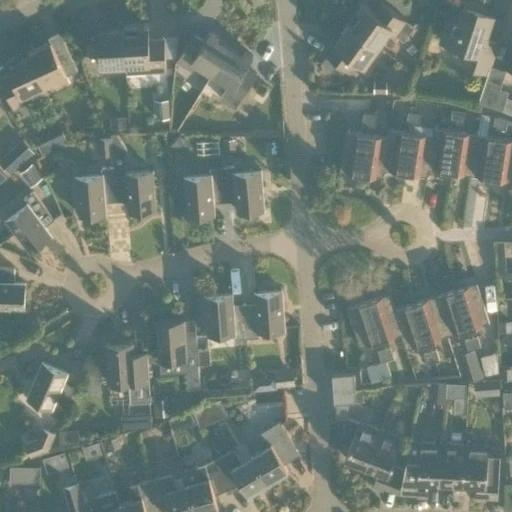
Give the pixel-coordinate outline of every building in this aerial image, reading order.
[(362,15),(353,26),(353,27),(378,45),(390,30),(404,40),(414,26),(381,1),(373,11),(363,4),(357,12),(362,15)] [(466,65),(488,72),(498,43),(484,39),(492,15),(463,5),(458,21),(449,18),(441,41),(471,51),(466,65)] [(101,66),(126,65),(124,28),(99,29),(99,24),(87,25),(88,55),(100,54),(101,66)] [(378,45),(353,27),(353,26),(349,24),(334,43),(332,42),(325,52),(349,70),(356,60),(364,65),(378,45)] [(126,72),(146,71),(166,70),(164,38),(149,39),(148,26),(124,28),(126,65),(126,72)] [(196,63),(212,74),(229,46),(217,38),(219,34),(211,29),(204,40),(193,33),(176,61),(192,70),(196,63)] [(28,51),(30,56),(31,56),(44,85),(78,69),(60,31),(49,37),(51,41),(28,51)] [(244,50),(242,54),(229,46),(212,74),(229,84),(220,98),(235,107),(257,73),(246,66),(253,55),(244,50)] [(44,85),(31,56),(30,56),(17,62),(15,57),(6,62),(12,74),(1,78),(13,107),(47,92),(44,85)] [(491,65),(481,94),(478,102),(501,109),(508,91),(500,88),(506,70),(491,65)] [(386,92),(387,81),(374,80),(374,92),(386,92)] [(511,98),(507,96),(501,110),(511,114),(511,98)] [(156,118),(169,117),(168,99),(155,100),(156,118)] [(457,122),(459,110),(452,109),(450,121),(457,122)] [(406,122),(413,123),(415,111),(408,110),(406,122)] [(463,123),(465,111),(459,110),(457,122),(463,123)] [(415,111),(413,123),(420,124),(422,113),(415,111)] [(363,113),(362,124),(368,125),(370,114),(363,113)] [(377,115),(370,114),(368,125),(375,126),(377,115)] [(111,128),(126,127),(126,115),(111,116),(111,128)] [(500,128),(502,117),(495,116),(493,127),(500,128)] [(502,117),(500,128),(506,130),(508,118),(502,117)] [(428,168),(450,171),(456,130),(433,127),(432,135),(428,168)] [(384,169),(406,172),(412,131),(390,128),(388,136),(384,169)] [(340,170),(361,174),(367,133),(346,129),(340,170)] [(450,171),(471,174),(478,133),(456,130),(450,171)] [(427,176),(428,168),(432,135),(412,131),(406,172),(427,176)] [(111,133),(112,149),(127,148),(122,140),(121,132),(111,133)] [(169,145),(181,144),(181,132),(168,133),(169,145)] [(383,177),(384,169),(388,136),(367,133),(361,174),(383,177)] [(499,137),(478,133),(471,174),(493,178),(499,137)] [(37,140),(43,152),(55,147),(49,134),(37,140)] [(100,138),(101,154),(112,153),(111,137),(100,138)] [(511,138),(499,137),(493,178),(511,180),(511,138)] [(225,152),(236,152),(235,138),(224,139),(225,152)] [(12,149),(23,161),(34,151),(22,139),(12,149)] [(31,186),(43,176),(33,162),(20,171),(31,186)] [(126,165),(114,166),(117,200),(128,199),(129,211),(156,208),(152,169),(127,171),(126,165)] [(235,165),(223,166),(225,200),(237,199),(238,211),(264,209),(261,169),(236,171),(235,165)] [(117,200),(114,166),(101,167),(102,173),(76,175),(80,215),(106,212),(105,201),(117,200)] [(225,200),(223,166),(210,167),(210,173),(185,175),(188,215),(214,213),(213,201),(225,200)] [(45,225),(54,218),(33,190),(23,198),(27,203),(6,219),(31,250),(52,234),(45,225)] [(0,307),(25,308),(25,281),(15,281),(15,266),(0,266),(0,307)] [(477,282),(458,288),(470,328),(489,321),(477,282)] [(458,288),(437,295),(449,334),(470,328),(458,288)] [(256,302),(244,302),(247,337),(260,336),(259,330),(285,328),(282,289),(255,291),(256,302)] [(234,338),(247,337),(244,302),(233,303),(232,292),(206,294),(209,334),(234,332),(234,338)] [(390,293),(368,299),(381,339),(401,333),(394,308),(390,293)] [(428,341),(449,334),(437,295),(416,301),(428,341)] [(360,346),(381,339),(368,299),(347,306),(360,346)] [(394,308),(401,333),(406,348),(428,341),(416,301),(394,308)] [(200,388),(199,364),(197,348),(196,329),(184,330),(184,319),(157,320),(160,360),(185,358),(187,389),(200,388)] [(499,331),(511,330),(511,319),(499,320),(499,331)] [(14,327),(10,323),(4,323),(0,326),(0,333),(3,337),(9,338),(14,333),(14,327)] [(477,335),(471,337),(475,349),(481,346),(477,335)] [(471,337),(465,339),(469,351),(475,349),(471,337)] [(129,382),(130,402),(151,401),(147,351),(134,352),(133,341),(106,343),(109,383),(129,382)] [(390,346),(384,348),(387,359),(394,358),(390,346)] [(210,347),(197,348),(199,364),(211,363),(210,347)] [(387,359),(384,348),(378,350),(381,361),(387,359)] [(436,348),(431,350),(434,361),(440,359),(436,348)] [(431,350),(424,352),(428,363),(434,361),(431,350)] [(63,381),(67,371),(43,360),(27,397),(51,407),(49,412),(62,418),(76,386),(63,381)] [(386,360),(367,366),(372,381),(391,375),(386,360)] [(479,364),(468,367),(473,381),(483,378),(479,364)] [(501,379),(511,378),(511,366),(501,367),(501,379)] [(275,374),(275,386),(293,384),(292,372),(275,374)] [(333,375),(334,390),(356,389),(354,374),(333,375)] [(499,376),(489,376),(490,392),(500,392),(499,376)] [(257,405),(283,403),(281,388),(256,391),(257,405)] [(356,401),(356,389),(334,390),(335,402),(356,401)] [(172,404),(154,405),(155,416),(173,414),(172,404)] [(122,427),(152,425),(151,411),(121,413),(122,427)] [(169,418),(173,430),(181,428),(177,416),(169,418)] [(345,457),(367,465),(381,429),(349,416),(338,417),(340,441),(350,445),(345,457)] [(263,447),(252,454),(269,481),(288,469),(284,462),(300,453),(287,432),(279,420),(264,430),(256,435),(263,447)] [(49,450),(56,432),(42,426),(37,437),(26,442),(31,456),(49,450)] [(60,443),(80,442),(79,428),(59,429),(60,443)] [(384,486),(400,492),(405,467),(393,462),(402,437),(381,429),(367,465),(379,470),(373,485),(383,488),(384,486)] [(104,450),(121,445),(118,435),(101,440),(104,450)] [(441,481),(443,442),(411,441),(405,467),(400,492),(417,493),(417,496),(427,497),(428,481),(441,481)] [(464,482),(465,443),(443,442),(441,481),(453,482),(453,498),(463,498),(464,482)] [(486,497),(498,497),(500,445),(465,443),(464,482),(476,483),(475,499),(486,499),(486,497)] [(249,493),(269,481),(252,454),(241,461),(233,448),(225,453),(215,458),(221,472),(230,487),(242,481),(249,493)] [(184,472),(185,473),(188,483),(196,511),(202,511),(219,507),(215,494),(230,487),(221,472),(215,458),(205,463),(196,466),(197,469),(184,472)] [(10,478),(10,481),(40,482),(40,466),(10,465),(10,466),(10,478)] [(196,511),(188,483),(185,473),(172,477),(171,473),(162,476),(151,479),(160,511),(171,508),(171,511),(196,511)] [(133,499),(121,503),(123,511),(155,511),(160,511),(151,479),(129,485),(133,499)] [(71,511),(77,511),(86,510),(80,487),(78,482),(64,486),(71,511)] [(116,489),(104,493),(94,496),(91,484),(80,487),(86,510),(86,511),(123,511),(121,503),(116,489)]
